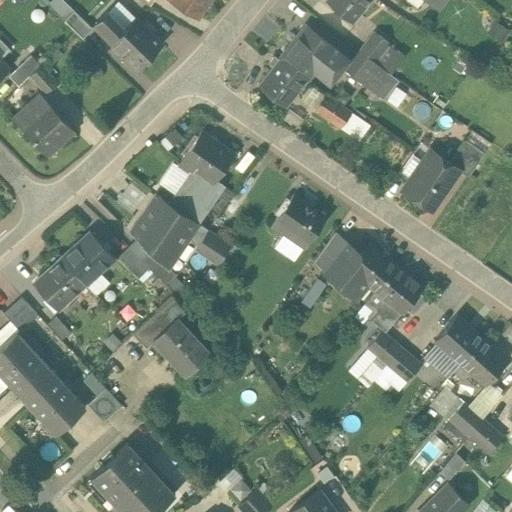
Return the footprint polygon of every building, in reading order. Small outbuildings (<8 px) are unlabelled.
[(207,0),(176,0),(198,15),(207,0)] [(369,0),(326,0),(326,1),(352,22),(369,0)] [(93,28),(75,11),(65,20),(83,38),(93,28)] [(125,28),(108,11),(95,25),(112,41),(125,28)] [(163,43),(136,17),(125,28),(112,41),(111,42),(138,69),(163,43)] [(345,56),(306,25),(301,31),(328,52),(314,69),(315,69),(327,79),(332,78),(346,61),(345,56)] [(328,52),(301,31),(281,57),(281,58),(307,78),(315,69),(314,69),(328,52)] [(389,42),(374,31),(360,50),(374,61),(389,42)] [(11,48),(0,37),(0,57),(0,58),(11,48)] [(374,61),(360,50),(345,69),(359,80),(374,61)] [(31,54),(10,75),(20,85),(31,74),(40,64),(31,54)] [(0,57),(0,76),(9,68),(0,58),(0,57)] [(307,78),(281,58),(260,84),(286,105),(307,78)] [(387,71),(374,61),(359,80),(372,90),(387,71)] [(57,82),(41,65),(31,74),(47,92),(57,82)] [(40,92),(27,105),(34,113),(47,100),(40,92)] [(351,112),(325,94),(315,109),(341,127),(351,112)] [(47,100),(34,113),(27,105),(13,118),(45,153),(58,141),(60,143),(74,130),(47,100)] [(164,139),(171,146),(184,134),(176,127),(164,139)] [(234,152),(202,130),(179,163),(191,171),(192,172),(195,168),(214,181),(216,179),(234,152)] [(485,153),(465,139),(449,163),(456,167),(469,176),(485,153)] [(431,150),(406,186),(417,194),(418,200),(426,205),(435,203),(441,196),(440,190),(456,167),(449,163),(431,150)] [(191,171),(170,202),(158,194),(131,233),(155,256),(168,268),(169,266),(188,238),(198,222),(208,208),(224,185),(216,179),(214,181),(195,168),(192,172),(191,171)] [(224,185),(208,208),(218,215),(234,192),(224,185)] [(326,216),(294,194),(272,225),(304,247),(326,216)] [(208,229),(198,222),(188,238),(198,244),(208,229)] [(231,246),(208,230),(198,244),(195,248),(219,264),(231,246)] [(90,231),(79,242),(80,243),(63,258),(85,282),(94,274),(95,275),(114,257),(90,231)] [(335,232),(316,259),(325,267),(323,270),(330,276),(353,247),(335,232)] [(397,264),(371,242),(361,253),(361,254),(349,268),(368,283),(368,284),(375,290),(375,289),(397,264)] [(146,264),(129,247),(119,258),(138,276),(148,266),(146,264)] [(353,247),(330,276),(352,294),(360,293),(368,284),(368,283),(349,268),(361,254),(361,253),(353,247)] [(168,268),(155,256),(146,264),(148,266),(169,286),(177,274),(169,266),(168,268)] [(63,258),(47,273),(46,271),(34,282),(58,308),(77,291),(77,290),(85,282),(63,258)] [(423,286),(397,264),(375,289),(401,311),(423,286)] [(318,278),(302,301),(310,307),(326,284),(318,278)] [(401,311),(375,289),(375,290),(366,301),(375,309),(370,315),(386,329),(401,311)] [(21,296),(3,312),(19,330),(37,313),(21,296)] [(185,311),(172,296),(133,332),(146,347),(154,340),(186,374),(209,352),(177,318),(185,311)] [(375,309),(366,301),(361,307),(370,315),(375,309)] [(457,315),(435,340),(460,362),(482,338),(457,315)] [(70,331),(56,316),(48,323),(62,338),(70,331)] [(381,330),(368,346),(388,362),(401,348),(381,330)] [(51,369),(16,331),(0,346),(0,373),(21,396),(51,369)] [(507,360),(482,338),(460,362),(485,385),(507,360)] [(421,364),(401,348),(388,362),(408,380),(421,364)] [(51,369),(21,396),(56,434),(85,406),(68,388),(51,369)] [(86,372),(68,388),(85,406),(88,404),(87,404),(105,387),(102,384),(99,386),(86,372)] [(105,387),(87,404),(88,404),(104,421),(122,405),(105,387)] [(483,420),(463,402),(450,417),(469,434),(483,420)] [(503,437),(483,420),(469,434),(489,452),(503,437)] [(426,467),(447,444),(436,434),(415,457),(426,467)] [(174,493),(128,444),(128,443),(127,442),(90,477),(91,478),(92,477),(123,511),(155,511),(175,493),(174,492),(174,493)] [(456,451),(440,471),(449,479),(464,460),(456,451)] [(221,480),(238,494),(250,481),(234,466),(221,480)] [(434,500),(422,511),(455,511),(466,501),(448,483),(432,499),(434,500)] [(261,511),(270,504),(256,488),(239,504),(245,511),(261,511)] [(335,511),(319,490),(289,511),(335,511)]
